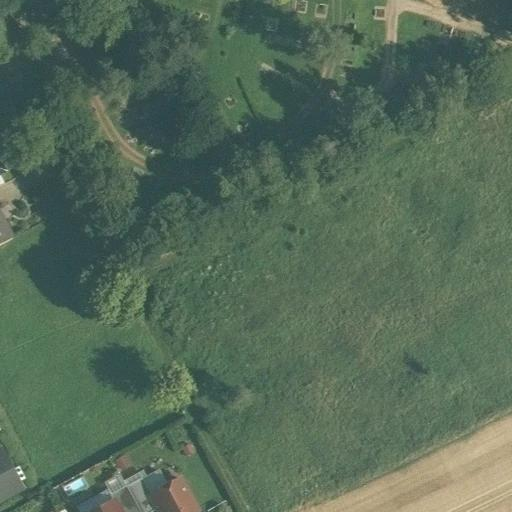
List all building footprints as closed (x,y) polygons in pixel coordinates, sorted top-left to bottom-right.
[(0,246),(11,240),(0,220),(0,246)] [(0,502),(23,490),(12,469),(0,475),(0,502)] [(149,496),(140,480),(125,488),(138,511),(154,511),(157,510),(149,497),(149,496)] [(197,511),(180,480),(149,496),(149,497),(157,510),(157,511),(197,511)] [(138,511),(125,488),(109,497),(113,504),(114,503),(118,511),(138,511)] [(118,511),(114,503),(113,504),(97,511),(118,511)]
